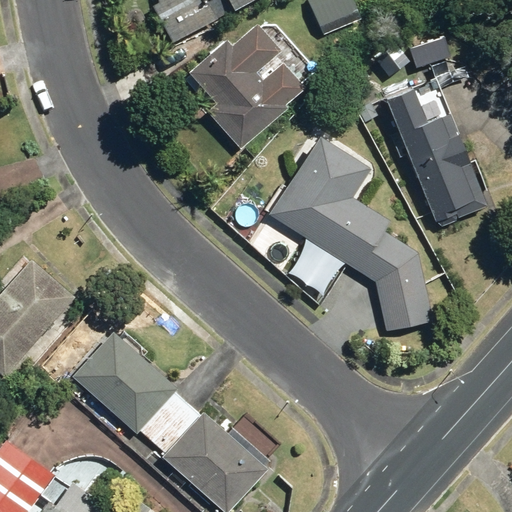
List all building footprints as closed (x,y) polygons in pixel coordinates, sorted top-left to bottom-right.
[(161,0),(157,2),(177,39),(223,14),(214,0),(240,0),(243,4),(250,0),(161,0)] [(309,0),(323,33),(361,17),(353,0),(309,0)] [(234,36),(194,67),(222,102),(216,113),(244,146),(316,85),(293,59),(290,46),(266,21),(234,36)] [(412,42),(419,66),(460,54),(453,31),(412,42)] [(394,75),(413,58),(397,42),(379,59),(394,75)] [(420,87),(393,97),(437,219),(490,200),(459,111),(433,121),(420,87)] [(379,162),(327,129),(275,210),(379,277),(390,328),(436,317),(423,250),(396,219),(357,193),(379,162)] [(39,258),(0,299),(0,365),(8,373),(80,295),(39,258)] [(120,328),(78,374),(231,511),(273,466),(120,328)] [(3,432),(0,435),(0,511),(1,511),(35,511),(63,470),(3,432)] [(82,472),(47,511),(172,511),(139,485),(122,505),(82,472)]
